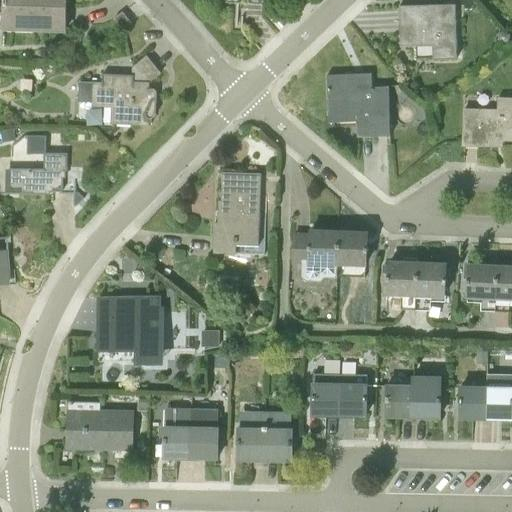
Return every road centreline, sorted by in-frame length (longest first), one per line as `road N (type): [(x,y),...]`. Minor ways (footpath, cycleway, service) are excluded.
road 1 (residential): [(19,490),(22,403),(54,304),(91,246),(244,92)]
road 2 (residential): [(341,502),(19,490)]
road 3 (residential): [(244,92),(379,211),(404,216)]
road 4 (residential): [(511,460),(355,456),(341,470)]
road 5 (residential): [(341,502),(511,506)]
road 6 (residential): [(244,92),(342,0)]
road 7 (residential): [(244,92),(156,0)]
